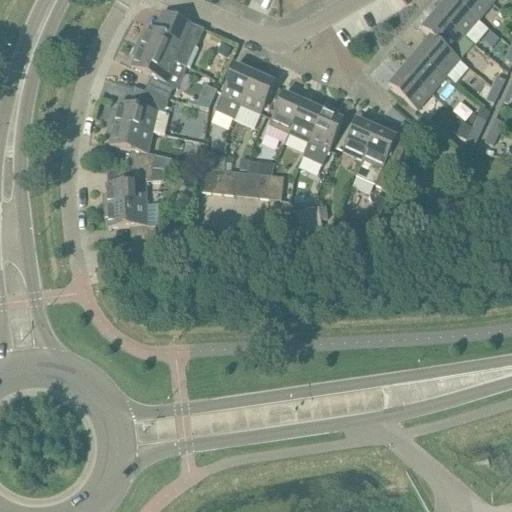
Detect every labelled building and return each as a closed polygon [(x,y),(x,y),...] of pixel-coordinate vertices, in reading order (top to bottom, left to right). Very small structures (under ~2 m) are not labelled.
[(452,0),(449,0),(437,15),(465,39),(479,23),(452,0)] [(486,0),(452,0),(479,23),(493,6),(486,0)] [(205,32),(174,18),(165,14),(156,33),(150,30),(145,40),(142,38),(138,48),(176,66),(176,65),(188,70),(205,32)] [(465,39),(437,15),(423,32),(460,64),(461,63),(451,55),(465,39)] [(446,80),(460,64),(432,40),(418,56),(446,80)] [(167,85),(176,66),(138,48),(133,58),(136,60),(132,70),(152,79),(145,94),(169,102),(175,89),(167,85)] [(432,97),(446,80),(418,56),(404,73),(432,97)] [(241,108),(255,77),(235,68),(221,99),(215,114),(235,123),(242,109),(241,108)] [(278,81),(258,72),(255,77),(241,108),(242,109),(261,118),(278,81)] [(418,113),(432,97),(404,73),(390,89),(405,102),(418,113)] [(499,97),(506,83),(497,79),(491,91),(499,97)] [(169,102),(145,94),(134,90),(130,107),(120,105),(118,116),(114,115),(112,126),(153,135),(165,138),(170,117),(166,116),(169,102)] [(494,106),(499,97),(491,91),(486,102),(494,106)] [(287,145),(290,137),(304,105),(284,96),(267,135),(287,145)] [(306,144),(320,113),(304,105),(290,137),(306,144)] [(324,169),(336,142),(344,123),(320,113),(306,144),(310,146),(303,160),(324,169)] [(480,138),(487,123),(478,119),(472,132),(480,138)] [(490,136),(499,137),(505,125),(497,122),(490,136)] [(363,163),(377,132),(357,123),(343,154),(363,163)] [(148,156),(153,135),(112,126),(109,137),(113,137),(110,148),(131,153),(128,169),(165,172),(167,162),(156,160),(156,158),(148,156)] [(386,193),(388,189),(396,171),(386,166),(397,141),(377,132),(363,163),(356,179),(386,193)] [(475,147),(480,138),(472,132),(467,143),(475,147)] [(494,149),(499,137),(490,136),(486,145),(494,149)] [(486,167),(477,163),(472,175),(480,179),(486,167)] [(165,182),(165,172),(128,169),(129,186),(107,187),(108,198),(104,198),(105,209),(146,207),(145,185),(163,184),(164,184),(164,183),(165,182)] [(223,198),(225,174),(214,172),(211,196),(223,198)] [(223,198),(235,199),(237,175),(225,174),(223,198)] [(270,203),(273,179),(261,178),(259,202),(270,203)] [(270,203),(282,204),(285,180),(273,179),(270,203)] [(157,242),(156,228),(148,228),(146,207),(105,209),(105,220),(109,220),(109,231),(131,230),(132,246),(157,242)] [(371,209),(366,220),(376,225),(382,214),(372,210),(371,209)] [(298,225),(321,221),(320,210),(296,213),(298,225)] [(300,237),(323,233),(321,221),(298,225),(300,237)]
